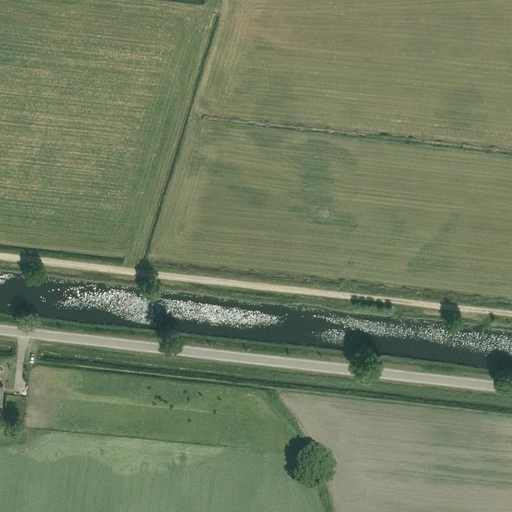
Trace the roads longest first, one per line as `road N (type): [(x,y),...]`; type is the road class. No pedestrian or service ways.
road 1 (track): [(0,255),(511,314)]
road 2 (unclassified): [(511,388),(0,330)]
